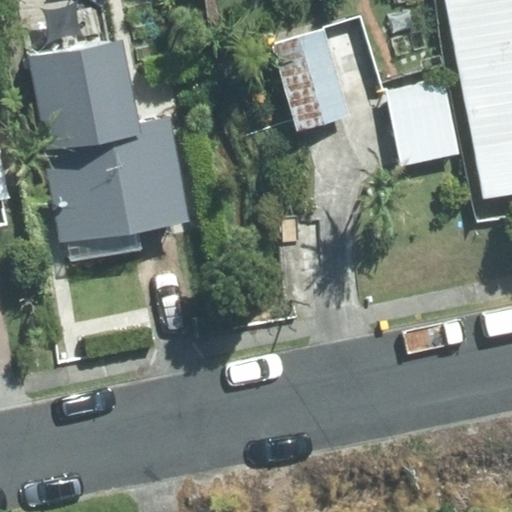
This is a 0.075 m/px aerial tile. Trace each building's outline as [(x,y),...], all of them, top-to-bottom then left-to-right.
[(511,0),(446,0),(483,189),(511,183),(511,0)] [(294,128),(349,115),(344,96),(383,83),(368,19),(274,42),(294,128)] [(121,27),(29,44),(65,236),(189,213),(169,106),(137,112),(121,27)] [(451,100),(385,109),(393,162),(458,152),(451,100)] [(0,130),(0,187),(12,185),(0,130)]
